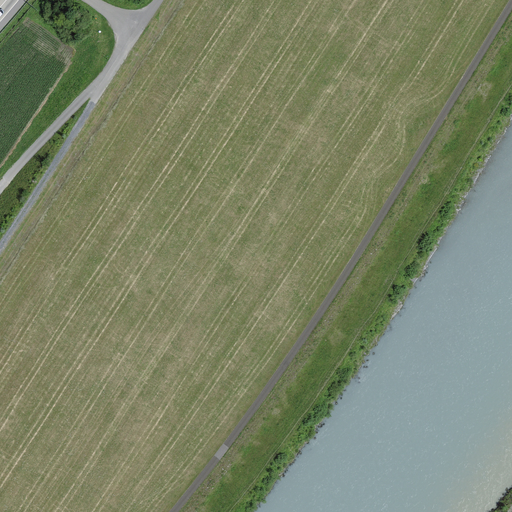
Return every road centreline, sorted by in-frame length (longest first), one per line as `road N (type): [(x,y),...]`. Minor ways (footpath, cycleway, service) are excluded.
road 1 (track): [(511,5),(311,330),(176,511)]
road 2 (track): [(0,247),(137,31)]
road 3 (track): [(108,78),(66,115),(0,196)]
